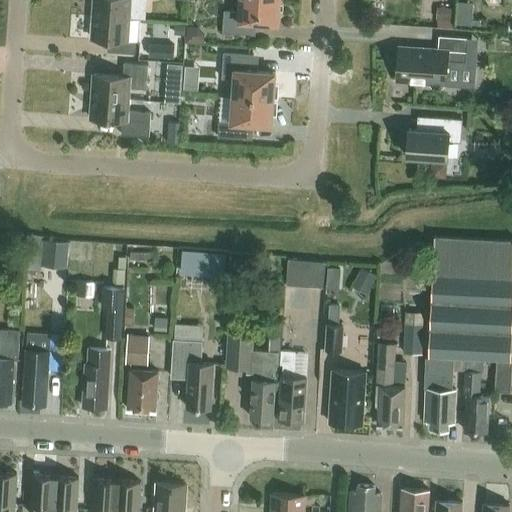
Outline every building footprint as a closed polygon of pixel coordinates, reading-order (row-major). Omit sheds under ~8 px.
[(94,0),(93,16),(129,19),(130,0),(94,0)] [(278,24),(280,0),(238,0),(238,12),(224,11),(222,33),(250,35),(251,22),(278,24)] [(437,7),(436,19),(451,20),(452,8),(437,7)] [(127,41),(129,19),(93,16),(91,38),(127,41)] [(175,24),(174,34),(184,35),(185,24),(175,24)] [(415,79),(415,82),(429,83),(429,85),(432,88),(440,89),(444,86),(444,84),(446,84),(447,61),(466,63),(468,38),(439,36),(438,49),(417,48),(417,50),(398,49),(396,78),(415,79)] [(178,56),(178,44),(154,43),(154,55),(178,56)] [(232,96),(273,99),(275,72),(252,71),(253,55),(223,53),(222,78),(234,79),(232,96)] [(92,96),(128,99),(129,88),(146,89),(148,65),(124,63),(123,76),(94,74),(92,96)] [(182,64),(167,63),(167,77),(181,78),(182,64)] [(127,111),(128,99),(92,96),(91,118),(122,121),(121,134),(149,136),(150,112),(127,111)] [(271,126),(273,99),(232,96),(231,123),(219,122),(218,137),(247,139),(249,124),(271,126)] [(408,129),(406,156),(447,159),(449,141),(460,142),(462,119),(432,117),(431,130),(408,129)] [(179,142),(180,122),(169,122),(168,142),(179,142)] [(432,161),(431,177),(446,178),(447,162),(432,161)] [(496,360),(495,392),(510,393),(511,366),(511,360),(511,341),(511,240),(434,237),(428,357),(454,358),(466,359),(496,360)] [(67,267),(70,241),(42,239),(40,265),(67,267)] [(227,252),(182,249),(181,273),(225,276),(227,252)] [(130,251),(130,260),(151,260),(151,252),(130,251)] [(118,256),(118,268),(126,268),(126,256),(118,256)] [(324,287),(326,261),(289,259),(287,284),(324,287)] [(361,268),(352,286),(367,293),(376,275),(361,268)] [(77,280),(76,295),(95,296),(96,281),(77,280)] [(126,307),(128,288),(103,287),(102,307),(111,308),(109,336),(125,337),(126,324),(126,307)] [(286,289),(285,302),(294,302),(295,290),(286,289)] [(329,304),(328,322),(339,322),(340,305),(329,304)] [(403,353),(421,354),(423,313),(406,312),(403,353)] [(154,317),(153,330),(167,331),(168,317),(154,317)] [(344,351),(345,324),(328,323),(326,350),(344,351)] [(0,401),(12,403),(14,360),(18,360),(20,330),(1,329),(0,345),(0,401)] [(247,368),(248,350),(249,334),(225,333),(223,366),(247,368)] [(150,336),(128,335),(126,365),(148,366),(150,336)] [(188,378),(186,407),(211,409),(213,363),(200,363),(201,342),(173,340),(171,377),(188,378)] [(379,343),(375,407),(378,407),(377,426),(402,427),(405,387),(392,387),(395,344),(379,343)] [(86,364),(83,407),(107,408),(110,350),(89,348),(88,364),(86,364)] [(46,405),(50,351),(26,349),(23,403),(46,405)] [(253,374),(250,418),(272,419),(276,365),(278,365),(279,352),(248,350),(247,368),(246,374),(253,374)] [(304,422),(307,378),(294,377),(295,351),(281,350),(280,365),(283,365),(282,376),(281,376),(278,420),(304,422)] [(454,360),(453,369),(465,370),(466,359),(454,358),(454,360)] [(430,430),(448,431),(448,424),(454,424),(456,390),(452,390),(453,369),(454,360),(426,359),(424,390),(426,390),(425,423),(430,423),(430,430)] [(127,410),(155,411),(158,371),(130,370),(127,410)] [(362,425),(366,373),(332,371),(329,423),(362,425)] [(487,433),(489,397),(479,396),(481,372),(465,371),(464,396),(466,396),(464,431),(487,433)] [(0,471),(0,502),(5,503),(4,511),(11,511),(14,511),(17,473),(0,471)] [(32,474),(29,511),(39,511),(40,506),(52,506),(54,475),(32,474)] [(54,475),(52,506),(67,507),(66,511),(76,511),(78,477),(54,475)] [(94,478),(91,511),(101,511),(101,510),(115,510),(118,479),(94,478)] [(118,479),(115,510),(129,511),(128,511),(138,511),(140,481),(118,479)] [(183,511),(186,484),(157,482),(154,511),(183,511)] [(379,511),(381,493),(374,493),(375,486),(358,485),(357,492),(350,491),(349,511),(379,511)] [(402,487),(400,511),(427,511),(429,489),(402,487)] [(271,492),(271,509),(304,511),(305,502),(313,502),(313,494),(271,492)] [(460,511),(461,503),(436,501),(435,511),(460,511)]
